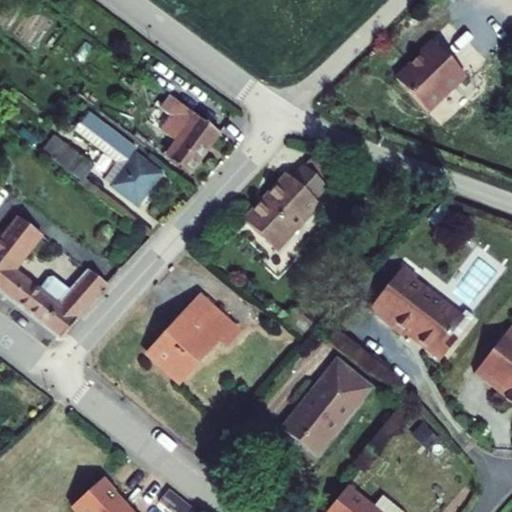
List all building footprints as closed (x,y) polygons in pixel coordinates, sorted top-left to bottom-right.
[(414,70),(388,93),(419,128),(458,92),(426,56),(414,66),(414,70)] [(220,134),(169,98),(162,110),(175,120),(166,133),(178,140),(167,156),(192,173),(220,134)] [(134,145),(98,120),(89,134),(124,158),(108,183),(136,204),(160,169),(131,149),(134,145)] [(90,163),(66,146),(56,159),(79,176),(90,163)] [(313,193),(283,165),(228,224),(264,257),(306,210),(302,205),(313,193)] [(0,291),(61,338),(109,286),(91,270),(72,294),(52,279),(44,280),(38,291),(14,272),(40,236),(17,217),(0,238),(0,291)] [(423,277),(405,263),(365,311),(403,343),(408,338),(437,363),(474,322),(467,316),(462,321),(416,286),(423,277)] [(242,331),(196,295),(147,354),(184,383),(220,342),(227,347),(242,331)] [(511,327),(475,379),(507,405),(510,402),(511,403),(511,327)] [(373,392),(341,363),(281,427),(312,456),(373,392)] [(71,511),(139,511),(97,472),(65,505),(71,511)] [(358,510),(333,490),(315,511),(386,511),(368,498),(358,510)]
